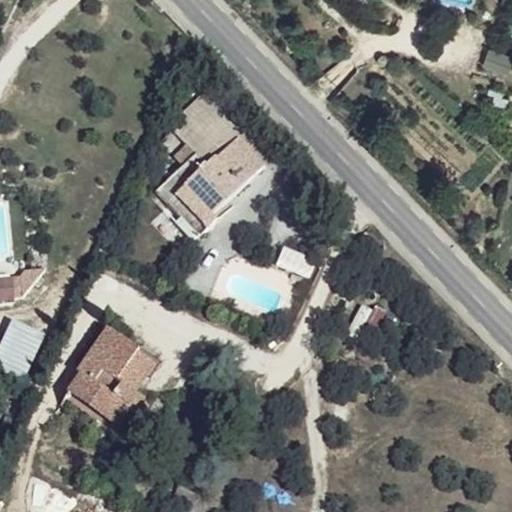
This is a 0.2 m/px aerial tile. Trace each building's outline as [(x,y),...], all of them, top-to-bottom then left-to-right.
[(210,171),(239,142),(217,118),(185,148),(186,149),(194,158),(210,171)] [(265,168),(239,142),(210,171),(194,158),(183,168),(156,194),(200,240),(234,207),(229,202),(265,168)] [(175,160),(183,168),(194,158),(186,149),(175,160)] [(0,306),(13,305),(12,280),(0,280),(0,306)] [(355,308),(350,343),(377,346),(382,311),(355,308)] [(0,345),(0,375),(24,385),(43,335),(9,322),(0,345)] [(116,406),(127,414),(132,418),(143,403),(133,396),(154,369),(136,356),(137,353),(108,332),(76,375),(80,379),(67,396),(104,422),(116,406)] [(114,430),(127,414),(116,406),(104,422),(114,430)] [(172,505),(187,511),(204,511),(208,502),(179,489),(172,505)]
